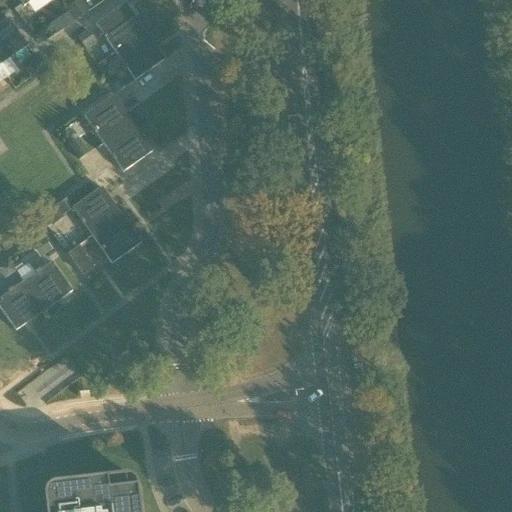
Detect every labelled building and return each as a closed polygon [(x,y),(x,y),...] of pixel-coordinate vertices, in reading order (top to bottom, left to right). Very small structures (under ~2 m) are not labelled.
[(124,5),(95,26),(114,54),(144,33),(124,5)] [(0,65),(27,47),(7,19),(0,23),(0,65)] [(163,61),(144,33),(114,54),(134,82),(163,61)] [(35,58),(23,66),(30,77),(42,69),(35,58)] [(110,86),(116,94),(123,90),(117,81),(110,86)] [(112,97),(83,118),(102,146),(132,125),(112,97)] [(132,125),(102,146),(122,174),(152,153),(132,125)] [(103,171),(92,179),(97,187),(108,179),(103,171)] [(90,235),(119,215),(101,189),(71,209),(90,235)] [(90,235),(91,237),(111,265),(140,245),(119,215),(90,235)] [(79,247),(67,255),(74,266),(81,261),(82,252),(79,247)] [(8,262),(0,267),(0,272),(4,279),(15,272),(12,267),(8,262)] [(51,264),(23,283),(43,312),(71,293),(51,264)] [(0,310),(15,332),(43,312),(23,283),(0,298),(0,310)] [(144,511),(142,489),(140,485),(137,481),(133,479),(128,479),(59,486),(54,488),(51,491),(49,495),(48,500),(49,511),(144,511)]
